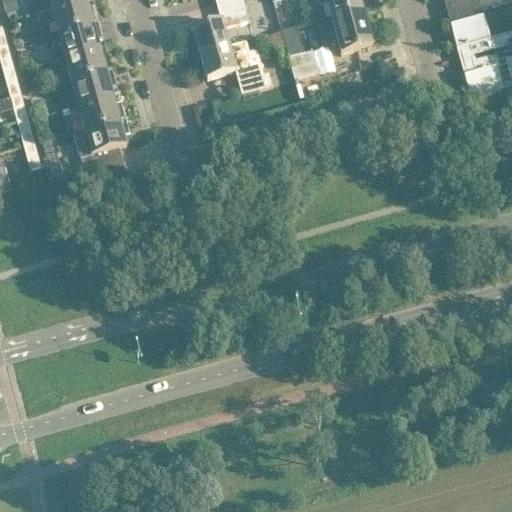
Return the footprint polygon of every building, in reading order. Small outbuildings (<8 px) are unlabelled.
[(36,0),(41,16),(51,13),(86,3),(85,0),(36,0)] [(213,0),(216,9),(242,2),(241,0),(213,0)] [(311,0),(312,1),(323,6),(327,4),(332,22),(362,13),(358,0),(311,0)] [(480,14),(511,4),(511,0),(447,0),(443,1),(456,51),(479,44),(488,42),(480,14)] [(249,28),(242,2),(216,9),(221,25),(193,33),(200,59),(229,51),(224,34),(249,28)] [(89,12),(86,3),(51,13),(58,37),(99,26),(94,10),(89,12)] [(372,50),(362,13),(332,22),(341,58),(340,59),(341,60),(374,51),(374,50),(372,50)] [(103,42),(99,26),(58,37),(47,40),(54,64),(65,61),(100,52),(97,43),(103,42)] [(33,32),(11,34),(12,48),(34,46),(33,32)] [(318,53),(331,47),(325,32),(311,37),(318,53)] [(511,57),(511,34),(488,42),(479,44),(456,51),(470,102),(502,93),(494,63),(511,57)] [(278,46),(258,52),(266,77),(286,72),(278,46)] [(14,76),(7,51),(0,52),(0,63),(4,79),(14,76)] [(233,64),(229,51),(200,59),(207,84),(235,77),(241,99),(267,92),(257,57),(233,64)] [(102,60),(100,52),(65,61),(72,86),(112,75),(108,59),(102,60)] [(291,74),(316,67),(313,56),(288,63),(291,74)] [(294,85),(319,78),(316,67),(291,74),(294,85)] [(117,91),(112,75),(72,86),(78,110),(113,101),(111,93),(117,91)] [(21,100),(14,76),(4,79),(11,103),(21,100)] [(28,124),(21,100),(11,103),(18,127),(28,124)] [(116,109),(113,101),(78,110),(85,134),(126,123),(121,107),(116,109)] [(37,104),(29,107),(33,123),(45,120),(41,106),(37,104)] [(96,159),(119,153),(127,150),(124,141),(130,140),(126,123),(85,134),(74,137),(84,174),(99,170),(96,159)] [(35,149),(28,124),(18,127),(25,152),(35,149)] [(42,172),(35,149),(25,152),(31,176),(42,172)] [(123,167),(119,153),(96,159),(99,170),(100,174),(123,167)] [(127,183),(123,167),(100,174),(104,189),(127,183)] [(0,172),(0,197),(11,194),(4,171),(0,172)] [(132,199),(127,183),(104,189),(109,205),(132,199)]
